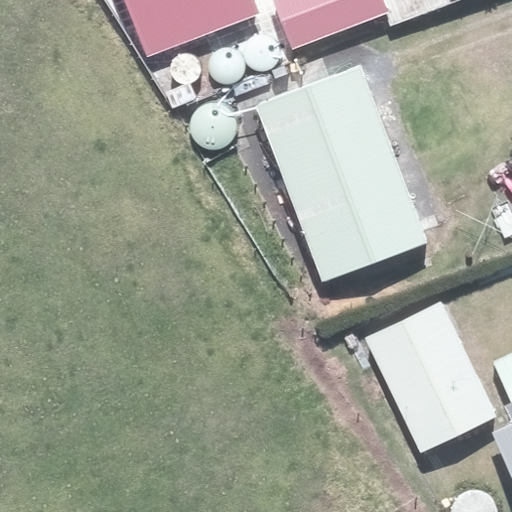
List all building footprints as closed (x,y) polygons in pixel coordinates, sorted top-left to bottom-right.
[(249,0),(131,0),(150,52),(255,15),(249,0)] [(382,0),(276,0),(291,43),(386,10),(382,0)] [(353,60),(258,96),(329,279),(423,242),(353,60)] [(440,301),(366,338),(422,451),(496,415),(440,301)] [(511,484),(511,398),(505,402),(511,416),(511,419),(487,431),(511,484)]
